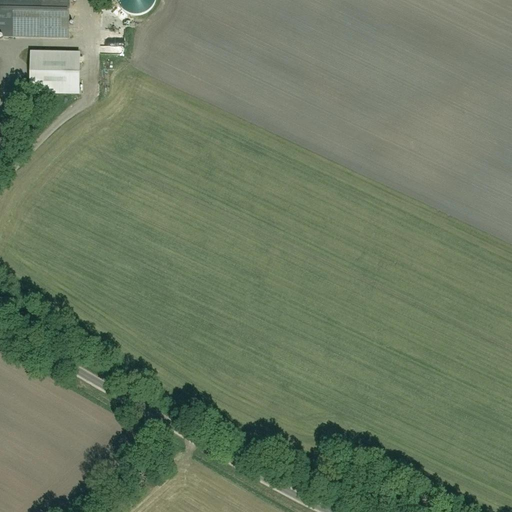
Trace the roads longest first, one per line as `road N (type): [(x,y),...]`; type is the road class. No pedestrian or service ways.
road 1 (residential): [(0,330),(329,511)]
road 2 (track): [(0,189),(83,105),(93,79),(93,49),(13,46)]
